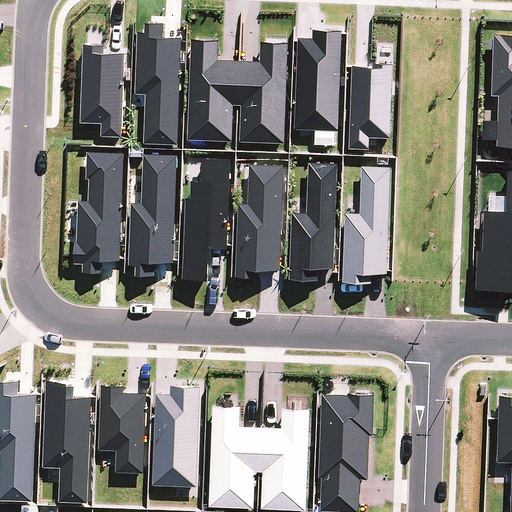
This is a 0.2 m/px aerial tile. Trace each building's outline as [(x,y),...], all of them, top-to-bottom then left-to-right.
[(166,19),(139,18),(136,91),(147,91),(145,140),(179,141),(183,33),(165,33),(166,19)] [(312,26),(312,34),(299,34),(295,126),(339,128),(343,27),(312,26)] [(511,30),(495,29),(491,91),(500,92),(496,141),(511,142),(511,30)] [(192,35),(189,136),(234,138),(235,103),(242,103),(241,138),(286,139),(289,37),(260,37),(260,58),(219,56),(220,36),(192,35)] [(104,42),(85,41),(81,119),(102,120),(102,133),(123,134),(127,48),(104,47),(104,42)] [(349,145),(370,146),(371,134),(391,135),(394,62),(353,60),(349,145)] [(79,197),(76,268),(102,270),(103,257),(121,258),(125,150),(90,148),(87,198),(79,197)] [(130,260),(138,261),(137,270),(155,271),(156,260),(175,261),(179,152),(144,150),(142,199),(132,199),(130,260)] [(204,176),(194,176),(193,196),(186,196),(184,275),(210,275),(210,245),(230,246),(232,155),(205,154),(204,176)] [(335,265),(339,160),(309,159),(308,209),(293,208),(290,275),(304,275),(305,264),(335,265)] [(281,268),(286,163),(250,161),(248,200),(239,200),(236,272),(258,273),(258,267),(281,268)] [(346,209),(343,278),(372,279),(373,269),(389,270),(392,163),(362,162),(361,210),(346,209)] [(511,165),(509,165),(506,208),(483,206),(477,284),(511,286),(511,165)] [(61,498),(91,499),(94,393),(72,392),(72,377),(48,376),(45,464),(62,464),(61,498)] [(0,491),(0,496),(35,499),(40,391),(25,390),(26,379),(0,377),(0,448),(2,448),(0,491)] [(117,468),(146,470),(149,389),(125,388),(126,382),(102,381),(100,447),(118,447),(117,468)] [(172,381),(172,390),(157,389),(153,482),(199,484),(203,382),(172,381)] [(321,507),(361,508),(362,475),(371,475),(374,391),(324,390),(321,507)] [(511,511),(511,392),(501,392),(497,458),(511,458),(511,484),(510,511),(511,511)] [(243,402),(214,401),(210,503),(259,505),(259,494),(263,494),(263,505),(309,507),(312,405),(283,404),(283,424),(242,422),(243,402)] [(485,434),(461,427),(452,454),(477,461),(485,434)]
